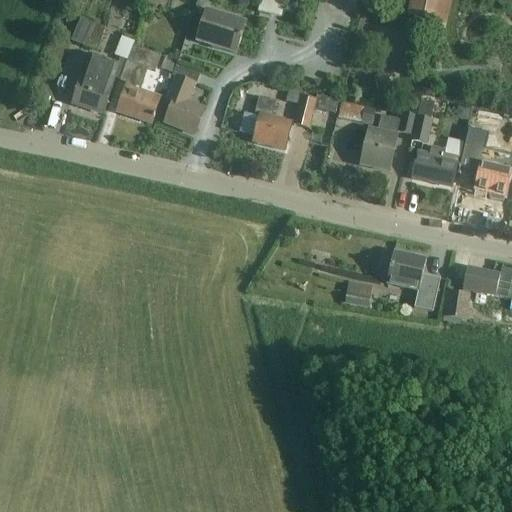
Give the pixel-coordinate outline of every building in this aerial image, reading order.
[(284,21),(286,14),(289,0),(261,0),(258,15),(284,21)] [(294,16),(297,0),(289,0),(286,14),(294,16)] [(445,0),(411,0),(407,18),(439,25),(445,0)] [(206,12),(197,43),(236,56),(246,24),(206,12)] [(91,25),(83,47),(97,52),(105,30),(91,25)] [(125,96),(118,114),(151,126),(153,120),(154,121),(155,117),(154,117),(160,99),(139,92),(146,69),(154,72),(160,55),(131,46),(126,62),(120,81),(128,84),(125,96)] [(114,80),(120,81),(126,62),(121,60),(119,66),(99,59),(97,67),(85,63),(81,75),(83,76),(73,106),(103,116),(112,90),(111,90),(114,80)] [(201,75),(179,66),(175,78),(179,80),(170,103),(173,105),(165,125),(195,137),(205,111),(186,104),(193,86),(196,87),(201,75)] [(335,117),(338,102),(289,91),(286,104),(299,107),(294,128),(309,131),(313,112),(335,117)] [(272,120),(276,104),(261,100),(256,118),(260,119),(254,144),(285,152),(292,125),(272,120)] [(413,138),(417,119),(403,115),(401,123),(381,118),(378,134),(369,132),(361,167),(389,174),(398,135),(413,138)] [(355,143),(360,122),(339,116),(333,138),(355,143)] [(417,119),(413,138),(412,143),(427,147),(432,122),(417,119)] [(225,143),(244,146),(247,126),(228,123),(225,143)] [(475,192),(506,200),(511,175),(511,157),(484,151),(487,138),(472,135),(462,175),(473,177),(473,175),(479,176),(475,192)] [(412,180),(452,189),(459,160),(445,156),(446,152),(432,149),(430,158),(418,155),(412,180)] [(394,254),(390,274),(387,288),(418,295),(414,310),(433,314),(441,281),(423,277),(426,262),(394,254)] [(490,296),(494,275),(467,269),(463,290),(490,296)] [(349,284),(345,305),(369,310),(373,289),(349,284)] [(448,293),(444,319),(466,322),(470,297),(448,293)] [(500,299),(474,294),(472,305),(482,307),(480,315),(500,319),(501,312),(503,312),(506,300),(500,299)]
